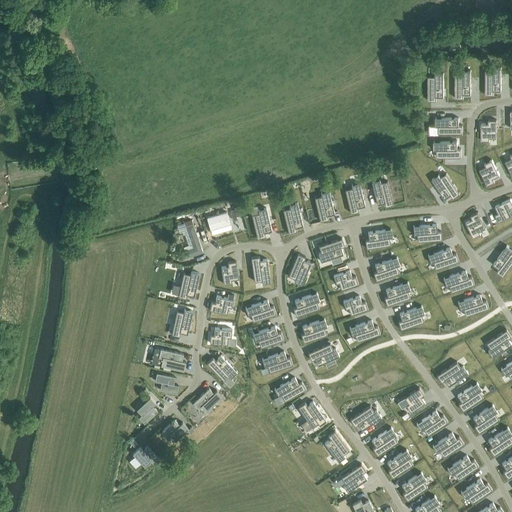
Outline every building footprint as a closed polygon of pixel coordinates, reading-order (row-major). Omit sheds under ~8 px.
[(485,70),(485,94),(494,94),(494,91),(501,91),(501,67),(493,67),(493,70),(485,70)] [(462,73),(455,73),(455,98),(464,98),(464,94),(471,94),(471,71),(462,71),(462,73)] [(435,76),(428,76),(428,100),(436,100),(436,97),(444,97),(444,73),(435,73),(435,76)] [(435,118),(435,126),(438,126),(438,133),(463,133),(463,125),(459,125),(459,118),(435,118)] [(493,125),(483,125),(483,141),(493,141),(493,134),(501,134),(501,118),(493,119),(493,125)] [(457,141),(434,141),(434,150),(437,150),(437,157),(461,157),(461,149),(457,149),(457,141)] [(423,153),(420,158),(426,163),(430,157),(423,153)] [(486,166),(479,169),(487,185),(495,182),(493,178),(500,175),(492,160),(484,163),(486,166)] [(439,174),(432,179),(445,199),(451,195),(453,198),(460,193),(446,173),(440,177),(439,174)] [(380,179),(371,181),(377,204),(384,202),(385,206),(393,204),(387,180),(380,182),(380,179)] [(352,187),(345,189),(351,213),(359,211),(358,207),(365,205),(359,182),(351,184),(352,187)] [(322,195),(314,197),(320,221),(328,219),(328,215),(335,213),(329,190),(321,192),(322,195)] [(498,212),(495,214),(498,222),(511,215),(511,208),(511,207),(511,201),(510,198),(495,206),(498,212)] [(290,207),(283,209),(289,233),(297,231),(296,227),(303,225),(298,202),(289,204),(290,207)] [(259,212),(252,214),(257,238),(266,236),(265,232),(272,230),(266,207),(258,209),(259,212)] [(227,212),(207,217),(211,229),(230,223),(227,212)] [(472,219),(466,222),(473,238),(481,234),(479,231),(486,228),(478,212),(470,215),(472,219)] [(191,245),(179,249),(182,258),(202,251),(191,219),(183,222),(191,245)] [(437,224),(413,226),(414,234),(417,234),(417,241),(442,239),(441,231),(437,231),(437,224)] [(369,239),(365,240),(366,248),(391,244),(389,237),(392,237),(391,228),(368,232),(369,239)] [(321,252),(318,253),(321,261),(343,254),(341,247),(345,245),(342,237),(319,245),(321,252)] [(511,248),(507,245),(493,264),(499,268),(496,271),(503,276),(511,264),(511,252),(511,248)] [(450,247),(428,254),(430,262),(433,262),(436,268),(459,261),(456,253),(452,254),(450,247)] [(298,253),(288,275),(295,278),(294,281),(302,284),(311,262),(304,260),(306,256),(298,253)] [(259,256),(251,257),(255,281),(262,280),(262,283),(270,282),(267,258),(260,260),(259,256)] [(377,271),(373,272),(376,280),(399,272),(397,265),(400,264),(397,256),(375,264),(377,271)] [(228,265),(221,267),(224,284),(232,282),(232,279),(239,278),(236,260),(228,262),(228,265)] [(350,270),(333,275),(336,283),(339,282),(341,289),(358,283),(356,275),(352,277),(350,270)] [(183,272),(178,296),(186,298),(187,294),(194,296),(199,273),(191,271),(190,274),(183,272)] [(465,271),(443,278),(446,285),(449,284),(452,291),(473,283),(471,276),(468,277),(465,271)] [(388,296),(384,297),(387,305),(410,297),(408,290),(411,289),(408,281),(386,289),(388,296)] [(297,306),(293,308),(296,316),(319,308),(317,301),(320,300),(317,292),(295,300),(297,306)] [(480,294),(458,301),(461,309),(464,308),(465,315),(488,307),(486,300),(482,301),(480,294)] [(211,301),(209,309),(227,313),(229,306),(232,307),(233,299),(217,295),(215,302),(211,301)] [(359,295),(343,300),(346,308),(348,308),(351,314),(368,309),(365,301),(362,302),(359,295)] [(267,299),(245,307),(248,315),(251,314),(253,321),(276,313),(273,305),(270,306),(267,299)] [(402,320),(398,321),(401,329),(424,321),(422,314),(424,313),(422,305),(399,313),(402,320)] [(177,310),(171,334),(180,336),(180,332),(187,334),(193,311),(184,309),(184,312),(177,310)] [(305,332),(301,334),(304,342),(327,334),(324,327),(327,326),(324,318),(302,326),(305,332)] [(372,319),(349,327),(352,335),(355,334),(357,341),(380,333),(378,325),(374,326),(372,319)] [(275,325),(253,333),(255,341),(258,340),(260,347),(284,339),(281,331),(277,332),(275,325)] [(210,334),(210,343),(228,344),(228,337),(231,337),(232,328),(215,327),(214,334),(210,334)] [(506,329),(486,342),(490,348),(488,350),(492,357),(511,344),(508,338),(511,336),(506,329)] [(330,342),(308,352),(311,360),(315,358),(318,365),(339,355),(336,348),(333,349),(330,342)] [(161,348),(159,356),(162,357),(161,365),(184,370),(186,361),(182,360),(183,353),(161,348)] [(284,350),(262,358),(265,366),(267,365),(270,372),(293,364),(290,356),(286,357),(284,350)] [(213,357),(207,363),(224,380),(229,375),(231,377),(237,371),(221,354),(216,359),(213,357)] [(511,360),(501,368),(505,375),(508,373),(511,380),(511,379),(511,360)] [(457,361),(436,374),(441,381),(444,379),(448,385),(468,372),(463,365),(461,367),(457,361)] [(157,372),(155,380),(161,382),(160,389),(177,393),(178,385),(173,384),(175,376),(157,372)] [(295,377),(274,388),(278,395),(281,394),(285,400),(306,388),(302,381),(298,383),(295,377)] [(477,382),(457,395),(461,401),(458,403),(463,410),(483,397),(479,391),(481,389),(477,382)] [(209,387),(193,402),(199,408),(201,406),(206,411),(222,396),(217,390),(214,393),(209,387)] [(419,387),(404,397),(408,403),(406,404),(411,412),(425,402),(421,396),(424,394),(419,387)] [(150,397),(137,409),(141,414),(139,417),(144,423),(158,410),(153,405),(156,403),(150,397)] [(305,402),(298,406),(312,426),(318,422),(319,425),(326,420),(313,401),(307,405),(305,402)] [(493,404),(473,417),(477,423),(474,425),(479,432),(499,419),(495,413),(497,411),(493,404)] [(370,405),(350,418),(355,425),(358,423),(362,429),(381,416),(377,409),(374,411),(370,405)] [(436,410),(416,423),(421,430),(424,429),(428,435),(448,421),(443,414),(440,416),(436,410)] [(175,419),(162,431),(168,437),(170,435),(175,440),(188,428),(182,422),(180,424),(175,419)] [(391,426),(372,439),(376,445),(373,448),(377,455),(398,441),(393,435),(396,433),(391,426)] [(511,433),(507,426),(488,439),(492,446),(489,448),(494,455),(511,442),(511,438),(510,435),(511,433)] [(330,438),(325,442),(338,461),(345,456),(343,454),(349,449),(335,430),(328,435),(330,438)] [(452,432),(432,445),(437,452),(440,450),(444,456),(464,443),(459,436),(456,438),(452,432)] [(140,446),(133,453),(145,466),(151,460),(153,463),(159,458),(147,445),(142,449),(140,446)] [(407,449),(387,462),(391,468),(388,470),(393,477),(413,463),(409,457),(411,456),(407,449)] [(467,455),(447,468),(452,475),(454,473),(458,479),(479,466),(474,459),(471,461),(467,455)] [(511,455),(502,463),(506,469),(503,471),(507,478),(511,474),(511,455)] [(361,463),(341,477),(345,483),(343,484),(347,491),(367,478),(363,472),(366,470),(361,463)] [(421,471),(402,485),(406,491),(403,493),(407,500),(427,486),(423,480),(426,478),(421,471)] [(480,478),(461,491),(465,498),(468,497),(472,503),(492,489),(487,482),(484,484),(480,478)] [(435,495),(415,508),(417,511),(437,511),(441,510),(437,504),(439,502),(435,495)] [(360,499),(352,504),(356,511),(374,511),(369,500),(362,503),(360,499)] [(493,502),(478,511),(503,511),(500,506),(497,508),(493,502)]
